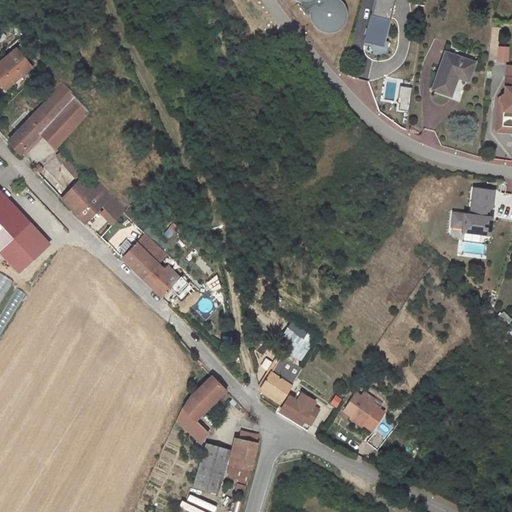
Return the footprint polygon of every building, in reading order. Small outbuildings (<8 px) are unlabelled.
[(304,0),(309,1),(313,6),(311,11),(310,16),(310,23),(312,29),(318,34),(324,37),(331,37),(338,36),(343,34),(348,29),(351,24),(352,17),(352,12),(349,6),(344,1),(343,0),(304,0)] [(396,6),(378,1),(368,47),(385,51),(396,6)] [(25,60),(10,44),(0,53),(0,81),(2,83),(25,60)] [(509,62),(509,46),(497,47),(497,62),(509,62)] [(475,58),(445,51),(438,93),(455,97),(461,70),(472,72),(475,58)] [(497,110),(495,131),(511,132),(511,77),(505,77),(504,94),(500,97),(500,101),(503,105),(502,111),(497,110)] [(60,82),(6,134),(25,155),(45,136),(49,140),(54,145),(90,111),(60,82)] [(410,112),(412,88),(399,86),(397,111),(410,112)] [(30,159),(49,140),(45,136),(25,155),(30,159)] [(81,173),(57,148),(51,153),(66,168),(71,182),(81,173)] [(81,173),(71,182),(60,192),(83,217),(94,207),(111,224),(114,222),(118,218),(121,215),(124,212),(131,206),(133,204),(116,187),(112,191),(99,178),(92,185),(81,173)] [(492,220),(486,219),(486,214),(493,209),(495,193),(475,191),(472,218),(454,216),(453,228),(464,229),(463,234),(490,237),(492,220)] [(0,195),(0,254),(29,227),(0,195)] [(143,218),(131,206),(124,212),(136,225),(143,218)] [(134,228),(121,215),(118,218),(131,231),(134,228)] [(131,231),(118,218),(114,222),(127,234),(131,231)] [(170,239),(177,226),(171,223),(164,235),(170,239)] [(0,254),(0,256),(20,277),(50,249),(29,227),(0,254)] [(129,244),(118,254),(157,296),(174,279),(162,266),(156,270),(129,244)] [(0,273),(0,297),(11,280),(0,273)] [(303,346),(307,337),(288,329),(279,350),(302,360),(307,348),(303,346)] [(162,348),(173,337),(167,330),(157,342),(162,348)] [(258,354),(271,360),(274,353),(261,348),(258,354)] [(263,359),(260,367),(267,370),(271,361),(263,359)] [(297,376),(275,363),(262,383),(263,386),(282,400),(297,376)] [(212,376),(186,400),(180,413),(199,421),(228,392),(212,376)] [(282,409),(301,421),(315,397),(303,390),(299,398),(291,393),(282,409)] [(364,399),(352,392),(350,397),(344,394),(333,413),(341,417),(340,420),(353,427),(355,423),(362,427),(368,415),(363,412),(366,407),(361,404),(364,399)] [(210,425),(199,421),(180,413),(174,427),(204,442),(210,425)] [(385,427),(373,421),(365,434),(377,441),(385,427)] [(210,425),(204,442),(211,444),(217,428),(210,425)] [(252,471),(262,438),(245,432),(234,464),(252,471)] [(230,452),(211,444),(204,442),(201,452),(223,461),(213,492),(216,492),(230,452)] [(190,484),(213,492),(223,461),(201,452),(190,484)] [(252,471),(234,464),(232,469),(250,477),(252,471)] [(181,507),(191,511),(207,511),(184,500),(181,507)]
